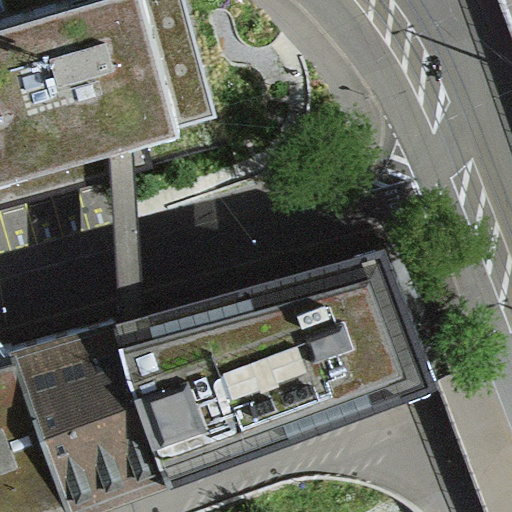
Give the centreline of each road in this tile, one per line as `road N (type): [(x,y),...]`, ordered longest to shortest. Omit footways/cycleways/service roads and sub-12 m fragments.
road 1 (residential): [(434,170),(381,196),(0,304)]
road 2 (secondary): [(434,170),(511,378)]
road 3 (secondary): [(331,0),(376,48),(434,170)]
road 4 (secondary): [(511,147),(464,24),(446,0)]
